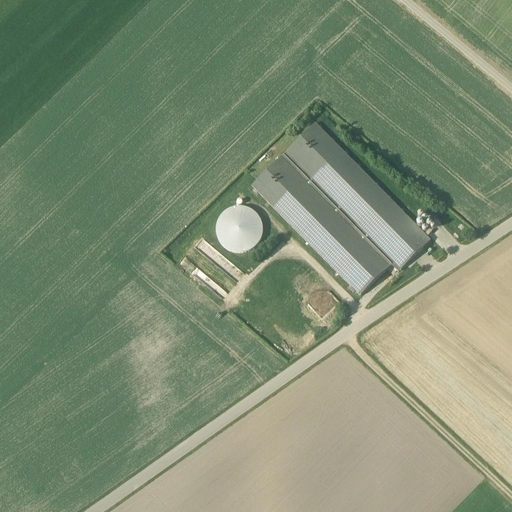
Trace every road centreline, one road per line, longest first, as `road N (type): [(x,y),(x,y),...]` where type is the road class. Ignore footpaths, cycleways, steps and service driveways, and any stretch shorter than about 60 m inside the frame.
road 1 (unclassified): [(511,218),(93,511)]
road 2 (track): [(511,497),(343,335)]
road 3 (unclassified): [(511,91),(402,0)]
